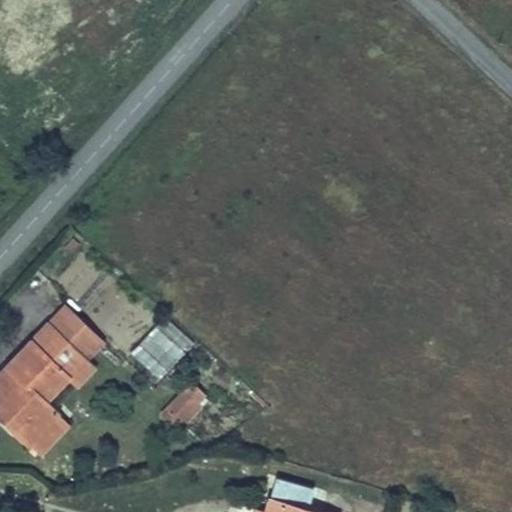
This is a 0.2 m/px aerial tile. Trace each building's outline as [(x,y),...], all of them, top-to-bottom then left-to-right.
[(103,341),(67,305),(49,324),(84,358),(103,341)] [(128,351),(156,379),(192,343),(163,315),(128,351)] [(44,400),(69,375),(84,359),(84,358),(49,324),(7,366),(16,375),(0,391),(0,415),(5,420),(10,415),(20,424),(15,430),(28,442),(57,413),(44,400)] [(78,384),(94,369),(84,359),(69,375),(78,384)] [(0,391),(16,375),(7,366),(0,373),(0,391)] [(180,420),(203,396),(192,384),(168,408),(180,420)] [(180,420),(168,408),(162,414),(174,426),(180,420)] [(39,453),(68,423),(57,413),(28,442),(39,453)] [(20,424),(10,415),(5,420),(15,430),(20,424)] [(221,459),(204,511),(278,511),(282,502),(249,494),(258,468),(221,459)]
